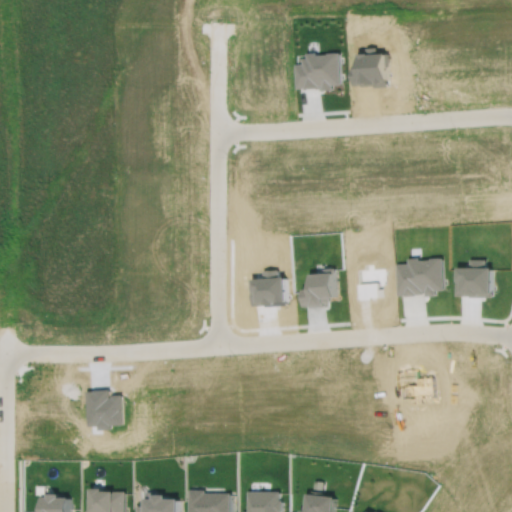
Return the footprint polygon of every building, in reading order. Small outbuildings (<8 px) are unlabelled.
[(93,489),(93,511),(87,511),(127,511),(127,491),(115,491),(115,492),(104,492),(104,489),(93,489)] [(191,490),(191,511),(234,511),(234,493),(207,493),(207,490),(191,490)] [(250,492),(250,511),(285,511),(285,501),(283,501),(283,491),(250,492)] [(312,495),(310,511),(304,510),(303,511),(339,511),(341,498),(326,496),(326,492),(314,491),(314,495),(312,495)] [(138,507),(138,511),(182,511),(182,500),(169,500),(169,496),(158,496),(158,492),(147,492),(147,507),(138,507)] [(38,508),(37,511),(72,511),(72,499),(62,499),(62,495),(51,495),(51,499),(45,499),(45,508),(38,508)]
